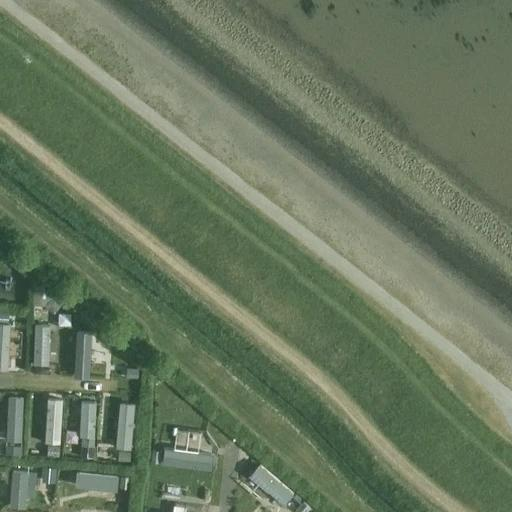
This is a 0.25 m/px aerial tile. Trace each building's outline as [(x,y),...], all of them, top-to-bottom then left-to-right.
[(52,295),(44,304),(54,312),(61,303),(52,295)] [(11,306),(9,349),(22,350),(24,307),(11,306)] [(0,313),(0,322),(9,323),(10,314),(0,313)] [(108,359),(110,313),(94,313),(92,358),(108,359)] [(126,367),(126,377),(138,378),(138,368),(126,367)] [(24,424),(37,424),(36,375),(23,375),(24,424)] [(75,427),(78,378),(62,377),(60,426),(75,427)] [(149,423),(151,380),(135,379),(133,422),(149,423)] [(110,418),(112,383),(95,382),(94,417),(110,418)] [(188,427),(212,429),(213,416),(189,414),(188,427)] [(82,434),(81,454),(92,455),(93,435),(82,434)] [(189,450),(222,452),(223,435),(190,434),(189,450)] [(7,443),(6,452),(21,453),(22,444),(7,443)] [(47,445),(46,455),(58,455),(59,446),(47,445)] [(29,447),(27,488),(39,489),(41,448),(29,447)] [(152,447),(151,459),(160,460),(162,448),(152,447)] [(118,450),(118,459),(130,460),(130,450),(118,450)] [(277,478),(285,470),(268,454),(260,463),(277,478)] [(0,464),(0,477),(7,478),(8,465),(0,464)] [(42,466),(41,480),(55,481),(56,467),(42,466)] [(120,475),(119,487),(128,487),(129,476),(120,475)] [(133,511),(138,511),(140,495),(100,493),(99,510),(133,511)] [(176,496),(174,511),(219,511),(220,499),(176,496)] [(303,500),(295,508),(299,511),(304,511),(310,506),(303,500)]
